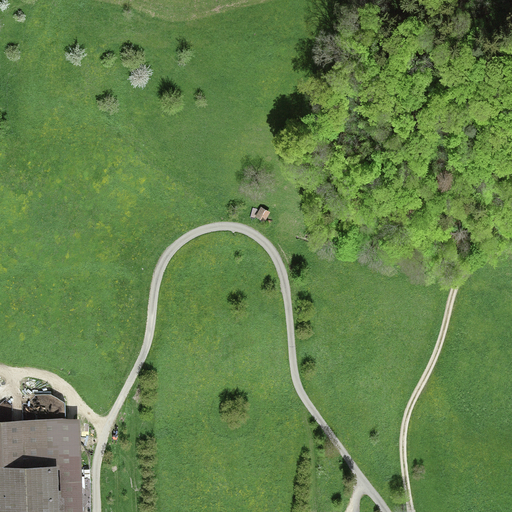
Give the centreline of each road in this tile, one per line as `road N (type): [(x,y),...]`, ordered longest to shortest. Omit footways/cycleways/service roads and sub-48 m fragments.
road 1 (unclassified): [(96,511),(100,449),(147,345),(161,267),(180,242),(216,226),(248,231),(274,254),(297,384),(385,511)]
road 2 (track): [(511,248),(478,256),(452,291),(404,423),(409,511)]
